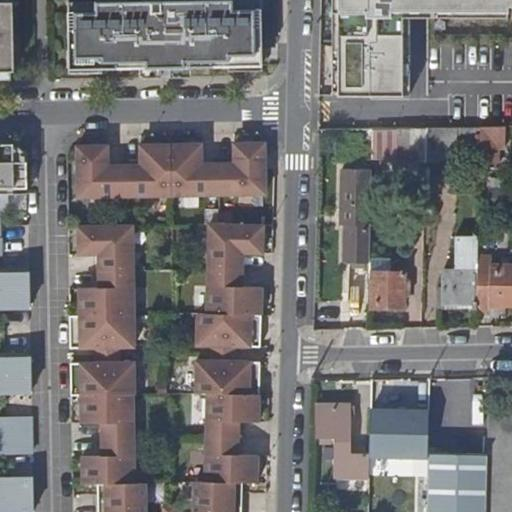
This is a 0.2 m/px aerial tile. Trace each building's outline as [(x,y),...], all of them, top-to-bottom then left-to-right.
[(511,0),(338,0),(338,12),(331,12),(332,76),(339,76),(339,96),(404,93),(404,75),(409,75),(409,16),(408,9),(455,8),(455,15),(508,14),(507,2),(511,2),(511,0)] [(146,9),(53,10),(54,77),(247,74),(247,66),(247,54),(247,43),(246,7),(191,8),(146,9)] [(0,78),(12,79),(11,11),(1,11),(0,11),(0,78)] [(481,127),(480,146),(480,165),(497,165),(498,145),(505,145),(505,126),(481,127)] [(424,128),(424,162),(453,162),(454,146),(480,146),(481,127),(424,128)] [(424,162),(424,128),(397,129),(396,163),(424,162)] [(392,148),(392,133),(375,134),(375,149),(392,148)] [(9,143),(0,143),(0,202),(9,203),(9,192),(28,192),(27,151),(22,146),(9,146),(9,143)] [(234,164),(217,165),(217,177),(218,195),(265,194),(265,182),(264,144),(234,144),(234,164)] [(170,146),(170,177),(171,195),(218,195),(217,177),(217,165),(201,165),(201,145),(170,146)] [(124,196),(124,178),(123,166),(107,166),(107,146),(77,147),(78,197),(124,196)] [(123,166),(124,178),(124,196),(171,195),(170,177),(170,146),(141,146),(141,166),(123,166)] [(368,257),(371,164),(340,164),(338,218),(343,219),(342,257),(368,257)] [(9,203),(0,202),(0,236),(2,236),(2,210),(9,210),(9,203)] [(209,269),(244,269),(244,253),(265,253),(265,225),(211,224),(209,269)] [(98,288),(79,289),(79,316),(70,316),(70,349),(95,348),(95,363),(71,364),(71,396),(81,395),(82,424),(102,424),(102,440),(103,457),(83,457),(83,485),(98,485),(98,511),(147,511),(147,484),(135,484),(135,439),(135,395),(134,363),(120,363),(120,348),(134,347),(133,315),(132,269),(132,227),(77,228),(78,256),(98,255),(98,270),(98,288)] [(477,268),(477,253),(478,234),(453,233),(452,268),(438,269),(438,300),(471,300),(471,268),(477,268)] [(477,253),(477,268),(476,305),(489,306),(489,302),(511,302),(511,261),(491,261),(491,253),(477,253)] [(208,313),(263,315),(263,287),(244,286),(244,269),(209,269),(208,313)] [(0,270),(0,288),(30,288),(29,271),(0,270)] [(405,307),(406,273),(371,272),(370,308),(405,307)] [(0,306),(30,306),(30,288),(0,288),(0,306)] [(237,346),(262,347),(263,315),(208,313),(199,313),(198,345),(212,345),(237,346)] [(237,361),(237,346),(212,345),(212,360),(237,361)] [(0,355),(0,373),(31,373),(31,355),(0,355)] [(208,392),(260,394),(261,362),(237,361),(212,360),(198,360),(197,392),(208,392)] [(0,391),(32,391),(31,373),(0,373),(0,391)] [(207,437),(239,438),(240,421),(259,422),(260,394),(208,392),(207,437)] [(511,511),(511,395),(488,396),(487,454),(485,511),(511,511)] [(367,470),(368,447),(347,447),(347,404),(317,404),(316,432),(334,432),(333,469),(367,470)] [(0,415),(0,433),(32,433),(32,415),(0,415)] [(0,451),(33,451),(32,433),(0,433),(0,451)] [(206,481),(242,482),(258,483),(259,455),(238,455),(239,438),(207,437),(206,481)] [(396,465),(396,453),(378,453),(378,477),(402,477),(402,465),(396,465)] [(427,455),(425,511),(485,511),(487,454),(427,455)] [(0,493),(33,493),(33,475),(0,475),(0,493)] [(194,481),(192,511),(240,511),(242,482),(206,481),(194,481)] [(33,493),(0,493),(0,511),(34,510),(33,493)]
